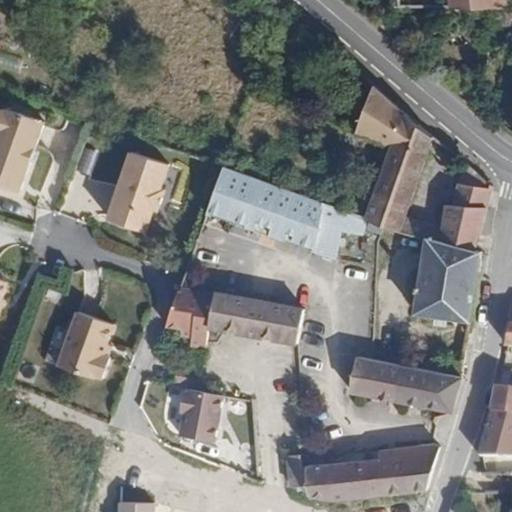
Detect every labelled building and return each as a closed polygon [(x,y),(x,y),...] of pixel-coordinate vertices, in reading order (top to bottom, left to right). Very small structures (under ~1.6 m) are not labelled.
[(453,0),(454,8),(494,8),(494,7),(494,0),(453,0)] [(511,6),(494,7),(494,8),(494,26),(511,25),(511,6)] [(406,217),(434,137),(375,86),(358,134),(394,146),(368,220),(370,221),(402,230),(406,217)] [(0,185),(20,192),(44,121),(6,108),(5,111),(0,109),(0,185)] [(209,161),(226,166),(230,153),(215,148),(209,161)] [(108,219),(145,232),(154,208),(158,209),(165,189),(161,188),(169,164),(132,151),(108,219)] [(368,220),(324,202),(324,204),(226,166),(211,208),(249,222),(248,225),(252,227),(253,226),(258,228),(261,221),(275,226),(272,233),(288,239),(291,231),(296,234),(294,239),(315,246),(314,250),(338,258),(344,230),(365,236),(367,229),(370,221),(368,220)] [(492,191),(493,186),(466,166),(459,185),(492,191)] [(488,207),(492,191),(459,185),(454,205),(488,207)] [(428,237),(477,251),(488,207),(454,205),(447,205),(444,227),(425,222),(420,235),(428,237)] [(425,222),(406,217),(402,230),(420,235),(425,222)] [(367,229),(427,247),(428,237),(420,235),(402,230),(370,221),(367,229)] [(448,317),(472,321),(482,252),(477,251),(428,237),(427,247),(417,313),(436,316),(435,324),(447,326),(448,317)] [(181,286),(167,325),(183,328),(182,335),(193,337),(191,345),(206,348),(211,327),(217,294),(181,286)] [(211,327),(296,343),(299,343),(306,309),(218,292),(217,294),(211,327)] [(104,355),(107,345),(114,325),(78,312),(59,365),(95,379),(96,376),(103,378),(111,357),(109,357),(104,355)] [(104,355),(109,357),(112,347),(107,345),(104,355)] [(352,391),(453,411),(464,376),(358,356),(352,391)] [(198,390),(200,379),(176,375),(174,386),(189,389),(198,390)] [(511,387),(498,386),(496,397),(494,411),(511,414),(511,387)] [(198,390),(189,389),(188,392),(184,392),(181,412),(185,412),(180,435),(214,441),(218,423),(215,423),(217,413),(220,413),(223,395),(198,390)] [(511,414),(494,411),(487,431),(482,449),(481,456),(511,457),(511,414)] [(443,443),(380,451),(381,458),(307,465),(307,466),(309,486),(310,495),(333,501),(385,495),(428,490),(443,443)] [(302,466),(301,454),(288,455),(291,488),(309,486),(307,466),(302,466)] [(118,511),(155,511),(155,502),(119,502),(118,511)]
